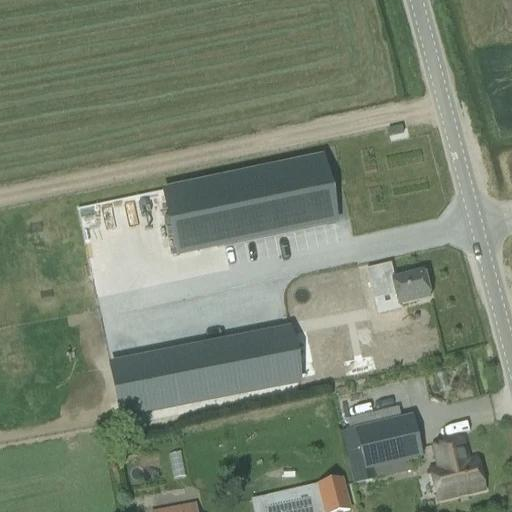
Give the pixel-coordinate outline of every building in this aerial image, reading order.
[(244,250),(336,232),(324,168),(232,186),(244,250)] [(398,309),(428,301),(422,274),(394,281),(390,266),(365,272),(372,303),(395,297),(398,309)] [(197,278),(32,307),(42,362),(207,332),(197,278)] [(291,332),(113,367),(123,418),(301,383),(291,332)] [(353,432),(339,435),(352,487),(373,482),(373,481),(412,472),(410,463),(421,460),(411,418),(353,432)] [(437,469),(429,471),(438,502),(482,491),(474,461),(467,463),(461,441),(432,449),(437,469)] [(323,511),(340,511),(348,510),(341,481),(317,487),(323,511)] [(304,511),(323,511),(317,487),(299,491),(304,511)] [(252,503),(253,511),(268,511),(266,499),(252,503)]
